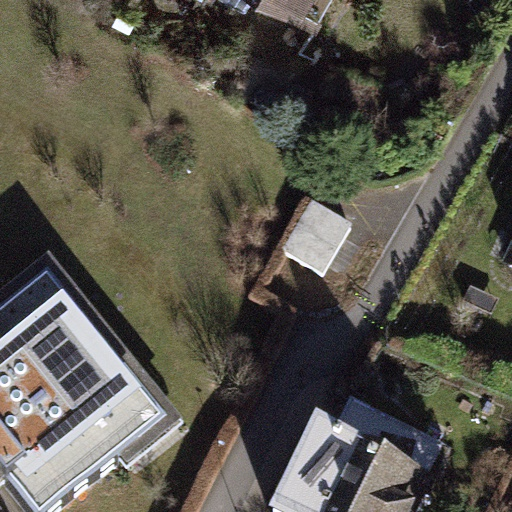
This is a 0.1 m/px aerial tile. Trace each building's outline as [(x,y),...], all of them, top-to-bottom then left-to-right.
[(276,0),(320,26),(335,0),(276,0)] [(345,228),(303,207),(277,258),(285,262),(319,279),(345,228)] [(511,225),(494,264),(511,272),(511,225)] [(55,276),(0,319),(0,490),(7,486),(27,511),(49,511),(168,419),(55,276)] [(416,511),(430,484),(330,435),(291,511),(416,511)]
